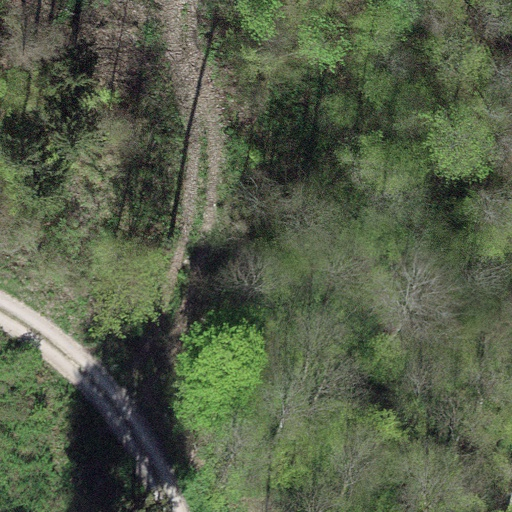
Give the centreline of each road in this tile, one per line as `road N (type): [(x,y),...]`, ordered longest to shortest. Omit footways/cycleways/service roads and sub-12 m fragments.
road 1 (track): [(186,0),(198,140),(189,249),(164,342),(116,408)]
road 2 (track): [(0,308),(45,336),(116,408),(173,511)]
